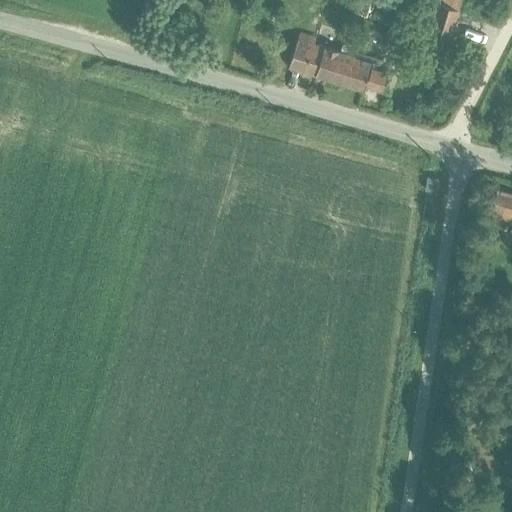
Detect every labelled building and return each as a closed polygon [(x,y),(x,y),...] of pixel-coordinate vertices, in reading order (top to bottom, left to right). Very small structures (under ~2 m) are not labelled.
[(432,0),(432,1),(459,9),(462,0),(432,0)] [(459,9),(432,1),(424,28),(429,30),(425,40),(447,47),(459,9)] [(300,32),(289,66),(365,90),(366,85),(384,91),(390,73),(379,70),(382,60),(357,52),(356,55),(314,42),(316,37),(309,35),(310,31),(303,28),(301,32),(300,32)] [(438,175),(427,174),(425,189),(436,190),(438,175)] [(511,192),(497,189),(490,214),(511,220),(511,192)]
